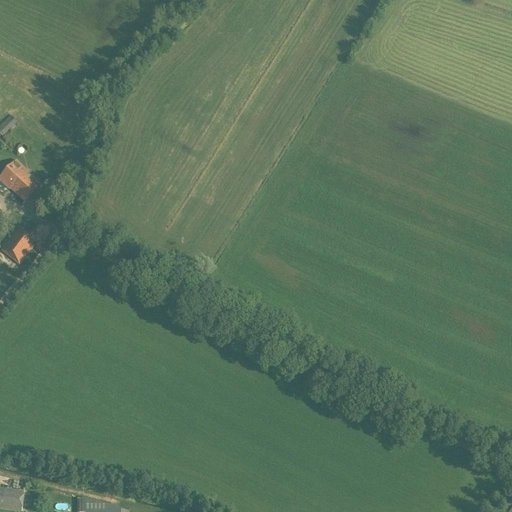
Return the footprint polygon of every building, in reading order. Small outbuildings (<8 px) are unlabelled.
[(0,134),(2,137),(22,118),(15,112),(0,126),(0,134)] [(0,180),(9,190),(11,188),(28,172),(17,161),(0,178),(0,180)] [(28,172),(11,188),(26,203),(42,187),(28,172)] [(21,265),(39,242),(20,227),(2,251),(21,265)] [(0,509),(17,511),(21,511),(25,492),(0,488),(0,509)] [(85,499),(84,511),(106,511),(106,504),(85,499)] [(76,511),(84,511),(84,509),(84,500),(77,500),(76,511)]
